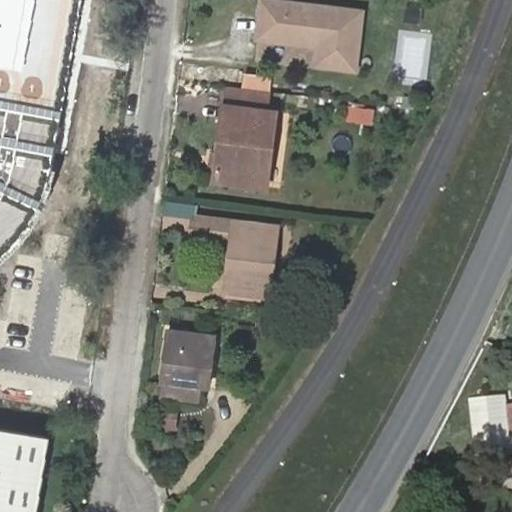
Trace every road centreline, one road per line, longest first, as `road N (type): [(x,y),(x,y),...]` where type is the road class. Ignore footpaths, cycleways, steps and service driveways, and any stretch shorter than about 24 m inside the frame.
road 1 (unclassified): [(166,0),(111,442),(120,500)]
road 2 (tertiary): [(511,205),(359,511)]
